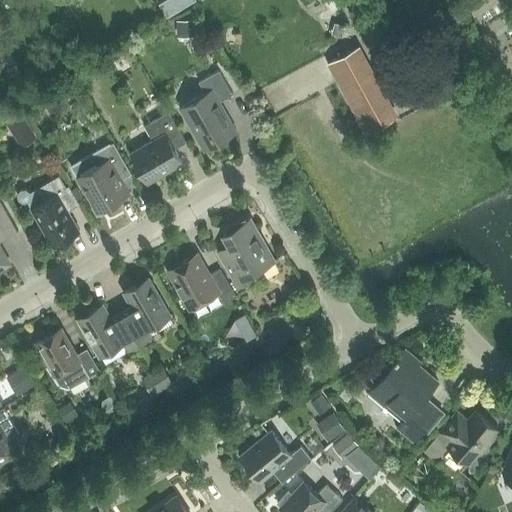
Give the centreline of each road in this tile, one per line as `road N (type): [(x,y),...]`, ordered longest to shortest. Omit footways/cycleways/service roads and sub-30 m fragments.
road 1 (residential): [(0,309),(228,177),(254,174),(362,343)]
road 2 (residential): [(195,438),(362,343)]
road 3 (residential): [(511,374),(437,310),(362,343)]
road 4 (residential): [(73,511),(195,438)]
